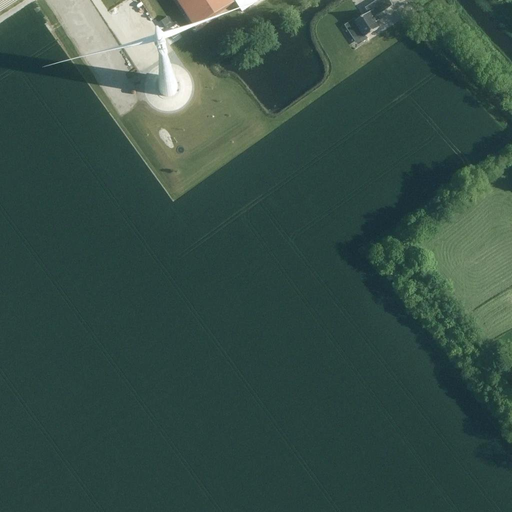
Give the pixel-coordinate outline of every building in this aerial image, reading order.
[(242,12),(260,0),(175,0),(196,30),(236,4),(242,12)] [(359,42),(365,38),(379,29),(376,23),(380,21),(377,16),(392,6),(388,0),(378,0),(365,8),(368,14),(349,27),(359,42)] [(163,22),(167,29),(173,25),(169,18),(163,22)] [(123,41),(143,72),(176,51),(157,20),(123,41)] [(171,35),(175,40),(181,36),(178,30),(171,35)] [(174,82),(173,81),(172,80),(171,80),(170,80),(168,79),(166,80),(164,80),(163,81),(162,82),(160,83),(160,84),(159,86),(159,87),(159,89),(159,90),(159,92),(160,93),(161,95),(162,96),(163,97),(165,98),(167,98),(169,98),(171,98),(173,97),(174,96),(176,95),(176,93),(177,91),(177,90),(177,88),(177,87),(177,85),(176,84),(175,83),(174,82)]
